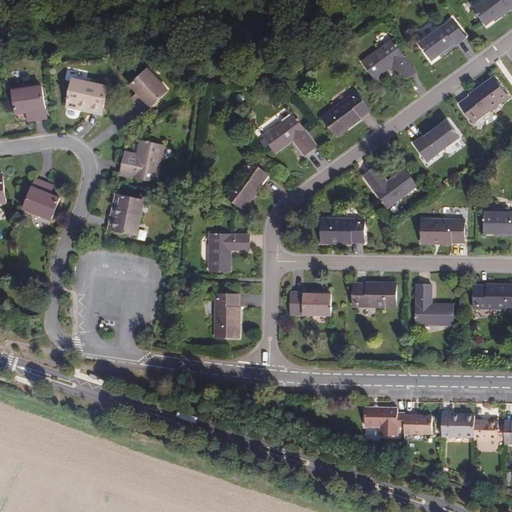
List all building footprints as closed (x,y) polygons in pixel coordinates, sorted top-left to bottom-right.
[(471,0),(469,2),(473,9),(485,0),(471,0)] [(487,26),(495,20),(511,7),(511,0),(487,0),(475,9),(487,26)] [(511,7),(495,20),(496,22),(511,10),(511,7)] [(433,60),(441,55),(466,37),(454,21),(422,44),(433,60)] [(466,37),(441,55),(442,57),(467,39),(466,37)] [(417,72),(393,39),(363,61),(376,79),(393,66),(404,81),(417,72)] [(132,86),(139,93),(142,97),(136,103),(145,113),(169,91),(149,70),(132,86)] [(80,105),(103,110),(109,87),(74,79),(68,107),(79,110),(80,105)] [(508,97),(495,79),(461,104),(474,122),(508,97)] [(462,86),(453,92),(459,101),(468,95),(462,86)] [(33,112),(34,121),(48,119),(43,87),(14,91),(18,114),(28,113),(33,112)] [(371,110),(358,92),(323,117),(337,136),(371,110)] [(142,97),(139,93),(132,100),(136,103),(142,97)] [(102,115),(103,110),(80,105),(79,110),(102,115)] [(318,146),(295,115),(265,136),(277,153),(295,140),(306,155),(318,146)] [(440,126),(416,144),(428,161),(461,137),(448,121),(440,126)] [(415,143),(416,144),(440,126),(439,125),(415,143)] [(142,141),(139,155),(137,165),(124,162),(121,175),(157,183),(165,146),(142,141)] [(137,165),(139,155),(126,152),(124,162),(137,165)] [(269,175),(252,161),(226,195),(243,209),(269,175)] [(388,182),(377,167),(365,176),(388,208),(418,186),(406,170),(388,182)] [(60,198),(51,194),(46,192),(49,184),(37,179),(24,209),(51,220),(60,198)] [(46,192),(51,194),(54,186),(49,184),(46,192)] [(117,194),(115,206),(119,207),(114,230),(137,236),(145,201),(117,194)] [(119,207),(115,206),(109,230),(114,230),(119,207)] [(495,233),(511,233),(511,213),(486,213),(485,233),(495,233)] [(365,243),(365,220),(323,219),(322,242),(365,243)] [(466,221),(423,220),(423,242),(465,243),(466,221)] [(250,251),(251,235),(211,234),(211,271),(230,271),(231,250),(250,251)] [(397,307),(397,285),(355,284),(354,307),(397,307)] [(432,304),(433,285),(418,285),(417,325),(454,325),(454,305),(432,304)] [(511,309),(511,286),(475,286),(475,309),(511,309)] [(239,338),(240,295),(217,294),(216,338),(239,338)] [(323,295),(292,294),(292,315),(332,316),(332,295),(323,295)] [(398,425),(398,413),(399,408),(366,408),(366,426),(382,427),(382,436),(398,436),(398,425)] [(443,412),(443,435),(475,436),(475,416),(451,415),(451,412),(443,412)] [(405,426),(405,433),(433,434),(433,416),(406,415),(405,426)] [(475,436),(475,439),(478,439),(499,440),(505,440),(506,421),(499,421),(499,417),(475,416),(475,436)] [(499,440),(478,439),(478,448),(481,450),(496,451),(499,447),(499,440)]
